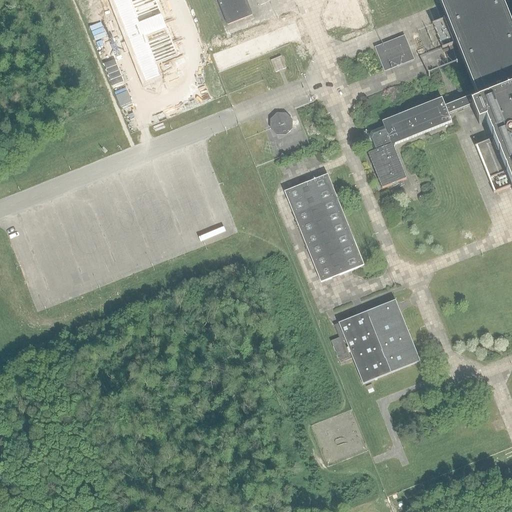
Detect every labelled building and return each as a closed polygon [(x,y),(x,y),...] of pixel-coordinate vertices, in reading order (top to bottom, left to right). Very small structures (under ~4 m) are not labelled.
[(112,0),(121,24),(128,40),(144,83),(159,77),(154,63),(143,35),(165,26),(161,14),(138,22),(129,0),(112,0)] [(216,0),(227,26),(252,16),(245,0),(216,0)] [(384,128),(372,133),(370,137),(369,138),(375,152),(369,155),(382,187),(406,177),(397,152),(395,147),(396,146),(452,123),(449,115),(455,113),(472,106),(479,125),(487,122),(495,142),(495,143),(491,145),(489,140),(474,146),(493,193),(511,186),(511,0),(445,0),(439,2),(440,3),(446,19),(433,25),(443,49),(456,44),(462,60),(476,94),(474,95),(461,100),(452,104),(446,106),(443,99),(382,123),(384,128)] [(415,60),(406,36),(377,48),(386,72),(415,60)] [(125,94),(116,98),(120,107),(129,104),(131,103),(127,93),(125,94)] [(286,114),(277,114),(270,120),(270,129),(277,136),(286,136),(292,129),(292,120),(286,114)] [(364,266),(328,175),(285,192),(297,222),(295,223),(305,250),(308,249),(321,283),(364,266)] [(234,223),(209,234),(211,239),(236,229),(234,223)] [(363,384),(420,362),(396,301),(334,325),(339,338),(331,341),(340,363),(353,358),(363,384)]
